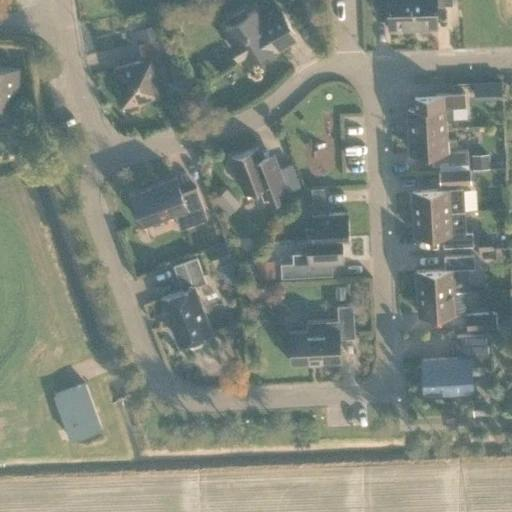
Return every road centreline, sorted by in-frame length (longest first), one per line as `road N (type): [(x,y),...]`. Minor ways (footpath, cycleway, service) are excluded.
road 1 (residential): [(373,63),(387,388),(207,398),(173,390),(151,361),(92,200),(103,157)]
road 2 (residential): [(349,64),(315,72),(255,122),(103,157)]
road 3 (residential): [(511,59),(373,63)]
road 4 (residential): [(103,157),(64,26)]
